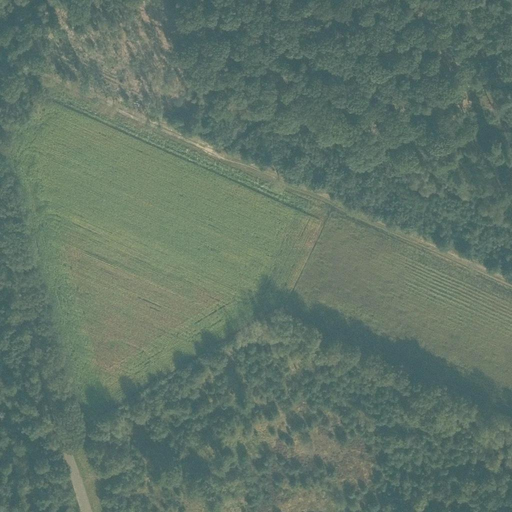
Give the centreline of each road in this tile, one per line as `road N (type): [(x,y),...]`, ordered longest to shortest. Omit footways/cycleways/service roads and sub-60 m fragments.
road 1 (track): [(511,285),(0,60)]
road 2 (unclassified): [(86,511),(0,211)]
